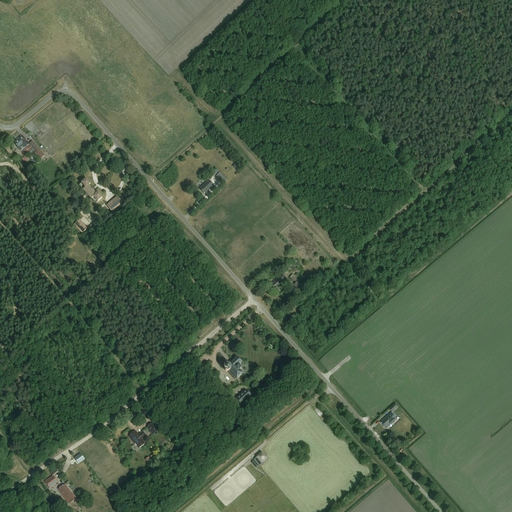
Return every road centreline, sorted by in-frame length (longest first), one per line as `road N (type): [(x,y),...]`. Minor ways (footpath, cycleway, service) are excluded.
road 1 (unclassified): [(441,511),(73,95),(56,93),(16,125),(0,126)]
road 2 (track): [(254,299),(129,407),(33,474)]
road 3 (track): [(274,322),(326,301),(338,271),(425,191)]
road 4 (track): [(148,179),(244,94)]
